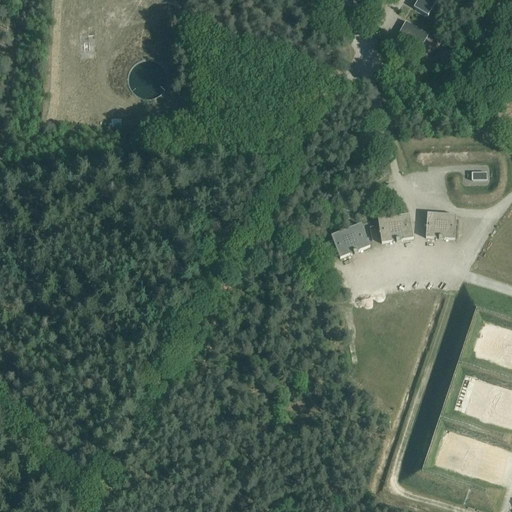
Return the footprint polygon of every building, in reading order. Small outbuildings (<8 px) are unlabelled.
[(418,0),(414,8),(428,16),(437,0),(418,0)] [(429,35),(406,22),(398,35),(421,49),(429,35)] [(83,52),(91,51),(91,43),(83,44),(83,52)] [(129,87),(131,92),(135,96),(139,99),(144,101),(145,103),(155,102),(155,100),(159,98),(163,94),(166,89),(168,84),(168,79),(167,74),(164,69),(161,65),(156,62),(151,61),(151,59),(142,60),(142,61),(137,64),(133,67),(130,72),(128,77),(128,82),(129,87)] [(331,74),(327,82),(331,84),(336,76),(331,74)] [(414,88),(406,82),(403,86),(412,92),(414,88)] [(399,202),(391,184),(381,189),(389,207),(399,202)] [(443,240),(455,240),(457,216),(428,214),(426,238),(439,239),(439,242),(443,242),(443,240)] [(400,241),(414,239),(410,215),(378,220),(382,244),(396,242),(397,245),(401,244),(400,241)] [(357,252),(370,247),(361,225),(332,236),(340,259),(354,254),(355,257),(358,256),(357,252)] [(511,368),(493,362),(490,372),(511,379),(511,368)] [(494,424),(493,431),(504,434),(506,426),(494,424)] [(484,511),(499,511),(503,491),(486,488),(487,482),(479,481),(478,485),(483,486),(479,511),(484,511)]
